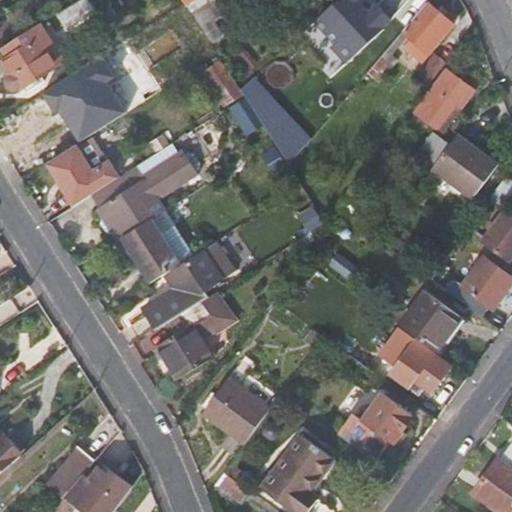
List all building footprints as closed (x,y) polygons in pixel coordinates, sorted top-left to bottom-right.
[(230,0),(192,0),(188,3),(211,39),(221,33),(212,18),(226,9),(223,4),(230,0)] [(366,0),(338,0),(318,19),(353,57),(389,25),(387,23),(395,16),(381,1),(375,6),(373,8),(366,0)] [(375,6),(369,0),(366,0),(373,8),(375,6)] [(184,64),(214,45),(211,39),(188,3),(186,1),(157,20),(163,30),(184,16),(190,25),(168,39),(184,64)] [(454,24),(427,1),(404,29),(415,38),(409,46),(425,60),(454,24)] [(59,46),(43,21),(3,47),(9,55),(4,58),(13,73),(9,77),(8,81),(9,86),(13,90),(16,92),(21,91),(60,68),(51,51),(59,46)] [(399,58),(388,49),(370,70),(381,79),(399,58)] [(421,75),(431,83),(448,59),(438,51),(421,75)] [(240,91),(218,61),(204,69),(206,72),(221,93),(228,103),(237,97),(240,91)] [(448,67),(416,108),(440,126),(457,104),(464,109),(478,89),(448,67)] [(206,72),(193,81),(207,103),(221,93),(206,72)] [(315,137),(257,76),(243,89),(247,96),(257,111),(276,139),(292,165),(315,137)] [(246,100),(235,107),(251,130),(261,123),(246,100)] [(41,148),(49,162),(74,146),(66,132),(41,148)] [(415,160),(432,171),(434,168),(452,145),(436,132),(415,160)] [(499,164),(459,134),(452,145),(434,168),(474,197),(499,164)] [(52,164),(78,203),(96,192),(125,174),(115,158),(107,162),(91,138),(52,164)] [(277,146),(265,153),(278,173),(289,166),(277,146)] [(103,204),(99,206),(105,215),(103,222),(108,232),(115,233),(120,239),(168,209),(160,197),(199,172),(185,148),(144,174),(145,177),(103,204)] [(125,174),(96,192),(103,204),(145,177),(144,174),(138,166),(125,174)] [(511,198),(511,178),(508,175),(489,200),(499,207),(504,199),(509,203),(511,198)] [(351,195),(341,208),(351,216),(361,203),(351,195)] [(312,205),(297,216),(305,226),(320,216),(312,205)] [(198,254),(168,209),(120,239),(132,259),(138,255),(155,281),(198,254)] [(511,215),(505,211),(484,240),(511,259),(511,215)] [(361,212),(355,217),(362,224),(367,219),(361,212)] [(320,216),(305,226),(309,233),(325,223),(320,216)] [(329,222),(291,245),(301,261),(307,253),(329,222)] [(394,234),(388,242),(399,251),(405,243),(394,234)] [(146,308),(158,326),(168,320),(175,315),(203,297),(220,285),(227,280),(207,250),(168,275),(177,288),(146,308)] [(457,281),(450,289),(485,316),(492,305),(497,309),(511,288),(511,274),(484,254),(462,285),(457,281)] [(228,307),(217,314),(224,324),(239,313),(220,285),(203,297),(207,303),(220,294),(228,307)] [(427,289),(401,323),(440,352),(465,318),(427,289)] [(224,324),(217,314),(228,307),(220,294),(207,303),(203,297),(175,315),(184,328),(176,333),(158,345),(181,380),(217,356),(205,338),(218,329),(222,334),(228,330),(224,324)] [(168,320),(176,333),(184,328),(175,315),(168,320)] [(313,329),(305,340),(315,348),(323,337),(313,329)] [(345,332),(337,343),(362,362),(377,374),(385,362),(345,332)] [(454,368),(410,335),(392,359),(399,365),(394,372),(422,392),(425,387),(434,394),(454,368)] [(205,411),(247,442),(271,408),(230,378),(205,411)] [(415,415),(384,392),(365,419),(357,413),(343,431),(379,457),(392,438),(396,442),(415,415)] [(0,475),(25,454),(15,445),(13,447),(0,432),(0,475)] [(301,433),(263,485),(300,511),(310,511),(322,497),(314,492),(337,459),(301,433)] [(49,482),(65,495),(68,492),(80,478),(96,458),(80,445),(49,482)] [(511,511),(511,448),(503,460),(498,457),(474,491),(501,511),(511,511)] [(93,511),(114,511),(135,487),(115,470),(118,466),(109,459),(105,464),(104,463),(91,480),(85,475),(70,494),(68,492),(65,495),(51,511),(65,511),(77,498),(93,511)] [(232,463),(226,470),(240,481),(246,473),(232,463)] [(244,503),(253,491),(240,481),(226,470),(217,484),(244,503)]
